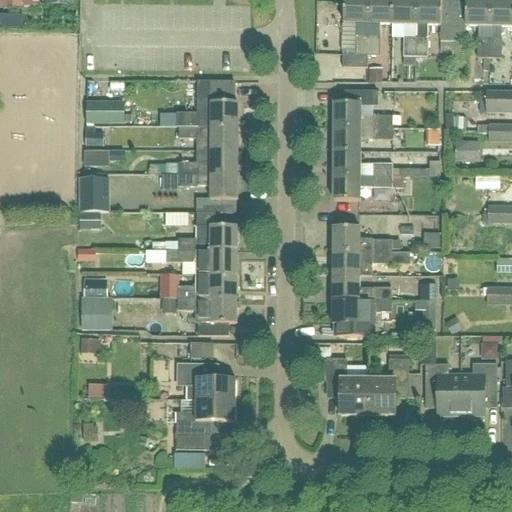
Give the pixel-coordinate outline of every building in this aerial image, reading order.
[(41,0),(0,0),(0,10),(41,12),(41,0)] [(368,59),(369,0),(345,0),(344,26),(357,26),(356,58),(344,58),(343,70),(368,71),(369,59),(368,59)] [(393,27),(393,0),(369,0),(368,59),(369,59),(380,59),(381,26),(393,27)] [(417,60),(418,0),(397,0),(393,0),(393,27),(404,27),(404,59),(417,60)] [(418,0),(417,60),(428,60),(428,27),(441,28),(441,44),(454,44),(454,6),(442,5),(442,1),(418,0)] [(467,6),(454,6),(454,44),(466,44),(466,28),(479,29),(478,61),(490,61),(491,2),(467,1),(467,6)] [(511,2),(491,2),(490,61),(501,61),(502,29),(511,29),(511,2)] [(179,118),(179,129),(239,129),(239,105),(233,105),(233,85),(198,85),(198,105),(212,105),(212,119),(179,118)] [(125,91),(103,91),(101,127),(123,128),(125,91)] [(334,106),(334,130),(393,131),(393,120),(373,120),(373,109),(379,109),(379,94),(345,94),(345,106),(334,106)] [(511,94),(487,95),(486,117),(511,117),(511,94)] [(511,128),(492,128),(492,140),(511,140),(511,128)] [(238,154),(239,129),(179,129),(179,141),(198,142),(198,153),(238,154)] [(393,131),(334,130),(334,154),(361,155),(361,143),(393,143),(393,131)] [(238,177),(238,154),(198,153),(198,167),(179,167),(179,177),(238,177)] [(361,155),(334,154),(333,179),(393,179),(393,168),(361,168),(361,155)] [(178,167),(167,167),(167,177),(178,177),(178,167)] [(167,177),(167,189),(178,189),(178,177),(167,177)] [(239,202),(238,177),(179,177),(179,189),(211,189),(211,202),(197,202),(197,216),(222,216),(223,216),(223,203),(239,202)] [(392,191),(393,179),(333,179),(333,203),(361,203),(361,179),(373,180),(373,191),(392,191)] [(110,215),(110,181),(80,182),(81,215),(110,215)] [(511,211),(489,213),(490,222),(511,220),(511,211)] [(222,216),(197,216),(197,242),(179,242),(179,246),(154,246),(154,253),(168,253),(168,254),(238,254),(238,229),(222,229),(222,216)] [(334,254),(392,255),(392,254),(401,254),(401,242),(361,242),(361,230),(334,230),(334,254)] [(168,254),(168,265),(199,265),(199,278),(238,278),(238,254),(168,254)] [(334,254),(333,277),(360,278),(360,267),(392,267),(392,255),(334,254)] [(511,262),(497,263),(498,276),(511,275),(511,262)] [(360,278),(333,277),(333,302),(391,303),(391,292),(360,291),(360,278)] [(238,302),(238,278),(199,278),(199,290),(178,289),(178,302),(238,302)] [(511,308),(511,291),(488,292),(488,309),(511,308)] [(84,329),(113,329),(113,298),(85,298),(84,329)] [(238,302),(178,302),(178,313),(197,313),(197,326),(199,326),(199,339),(230,339),(230,326),(237,326),(238,302)] [(333,302),(333,327),(337,327),(337,338),(371,339),(371,327),(372,327),(372,315),(391,315),(391,303),(333,302)] [(425,314),(425,304),(398,303),(398,313),(425,314)] [(307,346),(307,360),(319,360),(319,346),(307,346)] [(368,418),(369,383),(348,382),(348,362),(329,362),(329,391),(340,391),(340,418),(368,418)] [(390,383),(369,383),(368,418),(396,419),(396,392),(410,392),(410,363),(390,363),(390,383)] [(191,402),(238,402),(238,380),(214,380),(214,366),(178,365),(178,380),(190,380),(190,389),(191,389),(191,402)] [(462,418),(462,378),(450,378),(450,367),(426,367),(426,411),(438,411),(438,418),(462,418)] [(474,378),(462,378),(462,418),(486,418),(486,399),(498,399),(498,367),(474,367),(474,378)] [(237,424),(238,402),(191,402),(191,404),(197,404),(197,415),(178,415),(178,453),(213,454),(213,424),(237,424)]
